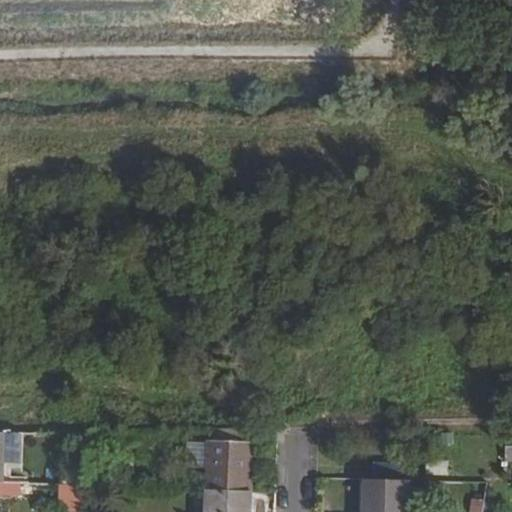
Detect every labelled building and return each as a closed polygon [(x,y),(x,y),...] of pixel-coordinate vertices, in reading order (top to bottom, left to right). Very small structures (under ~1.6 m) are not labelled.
[(167,430),(138,429),(138,427),(120,427),(120,442),(138,443),(138,452),(166,453),(167,430)] [(209,442),(249,443),(249,431),(210,432),(209,442)] [(0,470),(1,453),(8,453),(9,433),(0,432),(0,470)] [(207,491),(249,492),(251,443),(249,443),(209,442),(208,442),(207,491)] [(84,486),(84,467),(63,466),(62,485),(84,486)] [(406,511),(407,478),(367,477),(365,511),(406,511)] [(83,511),(84,486),(62,485),(59,485),(58,511),(83,511)] [(248,511),(249,492),(207,491),(206,511),(248,511)]
